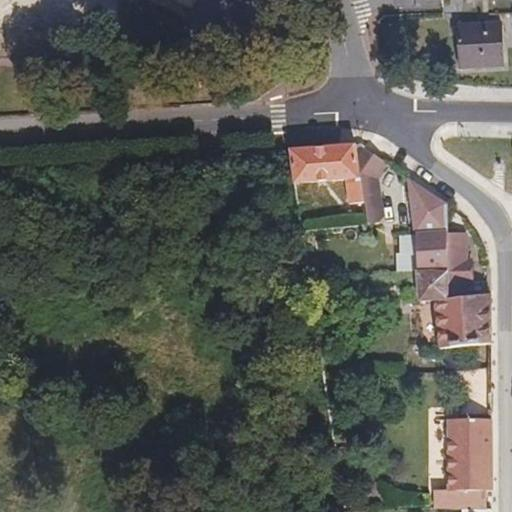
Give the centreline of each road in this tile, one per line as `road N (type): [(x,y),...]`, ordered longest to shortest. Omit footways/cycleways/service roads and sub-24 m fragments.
road 1 (tertiary): [(510,511),(505,240),(484,205),(369,109)]
road 2 (unclassified): [(0,136),(369,109)]
road 3 (residential): [(511,113),(369,109)]
